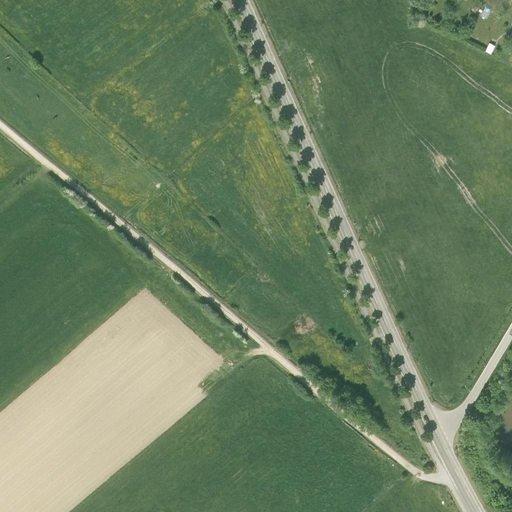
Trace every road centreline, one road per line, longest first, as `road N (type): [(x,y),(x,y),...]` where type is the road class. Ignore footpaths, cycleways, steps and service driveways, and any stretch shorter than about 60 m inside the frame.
road 1 (track): [(446,478),(410,468),(0,123)]
road 2 (secondary): [(241,0),(435,430)]
road 3 (unclassified): [(511,330),(462,411),(435,430)]
